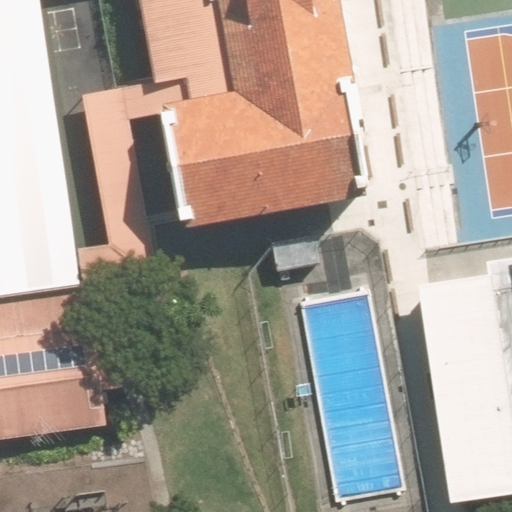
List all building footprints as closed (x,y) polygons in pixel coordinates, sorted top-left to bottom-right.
[(0,0),(0,296),(79,286),(73,244),(106,239),(74,0),(0,0)] [(162,120),(182,237),(373,206),(338,0),(136,0),(157,121),(162,120)] [(310,238),(271,246),(276,275),(316,267),(310,238)] [(511,252),(480,258),(482,267),(410,277),(444,495),(511,484),(511,252)] [(82,287),(0,298),(0,438),(101,425),(82,287)]
